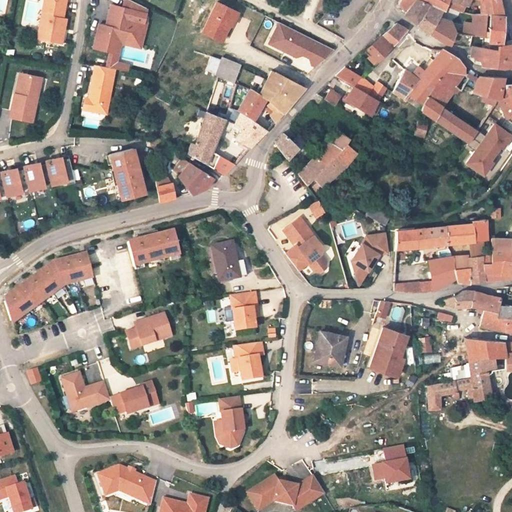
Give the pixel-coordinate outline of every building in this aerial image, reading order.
[(64,0),(43,0),(38,28),(43,29),(41,39),(60,43),(62,32),(60,32),(61,28),(63,29),(65,19),(61,18),(64,0)] [(129,0),(123,0),(122,8),(145,13),(146,8),(129,0)] [(398,0),(397,3),(405,12),(414,0),(418,0),(428,5),(442,11),(443,12),(448,0),(398,0)] [(428,5),(418,0),(414,0),(405,12),(404,14),(410,19),(416,25),(428,5)] [(478,0),(479,13),(486,13),(486,15),(489,15),(502,16),(499,2),(494,0),(478,0)] [(231,10),(215,2),(202,31),(221,41),(228,25),(224,23),(231,10)] [(121,40),(137,44),(143,22),(145,13),(122,8),(111,5),(107,20),(109,20),(108,26),(105,26),(99,24),(93,47),(109,51),(110,51),(112,44),(120,46),(120,43),(121,40)] [(437,18),(442,11),(428,5),(416,25),(423,30),(430,33),(440,40),(449,44),(452,32),(449,22),(437,18)] [(237,13),(231,10),(224,23),(228,25),(231,26),(237,13)] [(471,22),(463,22),(461,34),(473,36),(484,37),(486,15),(486,13),(479,13),(472,14),(471,22)] [(473,57),(474,57),(474,59),(475,59),(477,60),(479,60),(483,60),(482,65),(482,66),(503,68),(511,66),(511,53),(511,43),(504,44),(500,45),(501,30),(502,16),(489,15),(486,15),(484,37),(487,37),(487,42),(489,43),(488,50),(472,47),(470,56),(471,56),(473,57)] [(146,23),(143,22),(137,44),(121,40),(120,43),(129,45),(140,47),(146,23)] [(314,66),(332,50),(278,22),(272,34),(277,36),(272,45),(295,56),(301,54),(302,52),(306,54),(310,64),(314,66)] [(406,30),(394,23),(365,48),(371,54),(378,60),(406,30)] [(268,43),(272,45),(277,36),(272,34),(268,43)] [(484,37),(473,36),(472,43),(483,44),(484,37)] [(120,46),(112,44),(110,51),(118,53),(120,46)] [(6,48),(5,56),(14,57),(15,49),(6,48)] [(440,50),(425,68),(417,78),(430,89),(432,85),(441,75),(445,71),(463,73),(464,67),(457,59),(441,49),(440,50)] [(110,51),(109,51),(106,67),(114,68),(118,69),(119,63),(115,63),(118,53),(110,51)] [(371,54),(367,57),(374,64),(378,60),(371,54)] [(220,61),(210,57),(206,70),(216,73),(220,61)] [(221,59),(220,61),(216,73),(218,74),(234,81),(239,67),(240,66),(221,59)] [(425,68),(419,63),(410,74),(417,78),(425,68)] [(106,67),(95,65),(91,82),(89,95),(90,95),(89,98),(88,98),(86,109),(106,113),(114,68),(106,67)] [(270,73),(259,67),(257,73),(267,79),(270,73)] [(343,67),(335,76),(353,86),(361,78),(343,67)] [(404,69),(399,78),(392,92),(406,100),(409,96),(423,105),(430,89),(417,78),(410,74),(404,69)] [(267,79),(266,81),(260,95),(249,90),(237,110),(252,118),(264,100),(273,110),(269,115),(275,122),(286,109),(304,88),(271,71),(270,73),(267,79)] [(445,71),(441,75),(454,86),(463,73),(445,71)] [(14,94),(9,117),(31,122),(41,77),(22,73),(17,94),(14,93),(14,94)] [(432,85),(430,89),(423,105),(420,110),(467,142),(476,130),(441,107),(453,91),(456,87),(454,86),(441,75),(432,85)] [(479,76),(475,81),(473,88),(472,91),(483,95),(496,99),(499,96),(501,87),(503,77),(479,76)] [(475,81),(468,78),(464,84),(473,88),(475,81)] [(341,81),(338,88),(346,92),(349,85),(341,81)] [(499,96),(496,99),(507,118),(509,116),(511,114),(511,85),(504,85),(504,87),(501,87),(499,96)] [(377,100),(353,86),(344,99),(370,115),(371,112),(377,100)] [(339,95),(330,90),(324,98),(333,103),(339,95)] [(496,99),(483,95),(482,100),(493,104),(496,99)] [(382,102),(377,100),(371,112),(375,114),(382,102)] [(205,112),(204,117),(195,144),(191,156),(205,163),(225,175),(234,165),(211,151),(221,128),(224,118),(216,115),(211,113),(206,111),(205,112)] [(233,124),(241,130),(238,134),(235,141),(240,144),(238,146),(246,150),(253,144),(267,130),(240,112),(233,124)] [(426,124),(417,121),(414,134),(421,136),(423,136),(426,124)] [(476,130),(467,142),(465,146),(473,151),(464,163),(481,175),(490,163),(487,161),(498,146),(500,148),(509,136),(493,124),(484,136),(476,130)] [(348,139),(337,132),(330,141),(341,149),(345,143),(348,139)] [(282,133),(273,143),(286,160),(297,148),(282,133)] [(325,145),(322,148),(313,156),(324,166),(335,155),(345,165),(356,153),(345,143),(341,149),(330,141),(329,141),(325,145)] [(133,148),(109,154),(113,172),(114,172),(117,184),(116,184),(120,199),(144,193),(142,184),(139,185),(131,157),(135,156),(133,148)] [(324,166),(313,156),(297,174),(306,185),(312,179),(316,183),(312,187),(316,192),(345,165),(335,155),(324,166)] [(138,170),(135,156),(131,157),(139,185),(142,184),(140,178),(144,177),(142,169),(138,170)] [(45,161),(46,164),(49,177),(51,185),(59,183),(59,182),(66,181),(66,184),(74,182),(68,158),(54,161),(53,158),(49,160),(45,161)] [(178,172),(178,173),(186,184),(192,194),(205,188),(213,178),(186,162),(183,158),(174,169),(178,172)] [(27,165),(23,166),(23,169),(27,183),(29,191),(37,189),(37,188),(44,186),(42,179),(49,177),(46,164),(32,167),(31,164),(27,165)] [(170,167),(154,173),(156,186),(169,183),(167,174),(171,172),(170,167)] [(0,171),(0,172),(1,175),(7,196),(14,194),(14,193),(21,192),(19,185),(27,183),(23,169),(9,173),(8,169),(4,170),(0,171)] [(169,183),(156,186),(159,202),(174,199),(170,183),(169,183)] [(318,200),(308,206),(315,219),(325,213),(318,200)] [(369,205),(364,214),(384,225),(389,216),(369,205)] [(499,208),(489,208),(489,219),(499,218),(499,208)] [(297,246),(286,254),(298,271),(307,263),(314,272),(319,272),(325,268),(325,262),(319,253),(320,253),(322,246),(300,217),(284,229),(294,243),(300,239),(304,243),(303,247),(300,250),(298,247),(297,246)] [(23,221),(25,228),(34,226),(33,219),(23,221)] [(471,224),(444,226),(446,244),(469,242),(482,241),(486,241),(485,219),(470,220),(471,224)] [(443,226),(395,231),(395,249),(421,248),(446,244),(444,226),(443,226)] [(127,242),(133,267),(148,263),(148,262),(163,258),(163,259),(178,255),(172,231),(163,233),(164,236),(136,244),(135,240),(127,242)] [(135,240),(136,244),(164,236),(163,233),(157,234),(156,231),(148,233),(140,235),(142,238),(135,240)] [(365,237),(350,262),(355,279),(364,277),(377,255),(388,253),(385,234),(365,237)] [(511,273),(511,239),(490,239),(490,250),(491,260),(501,260),(499,280),(511,278),(511,273)] [(470,255),(452,257),(453,271),(455,279),(456,282),(469,284),(499,280),(501,260),(491,260),(490,250),(483,251),(482,241),(469,242),(470,255)] [(231,243),(211,247),(217,278),(218,281),(244,276),(241,261),(235,262),(231,243)] [(211,247),(206,248),(212,279),(217,278),(211,247)] [(91,277),(86,257),(79,258),(78,255),(70,257),(77,281),(85,279),(91,277)] [(77,281),(70,257),(62,259),(63,263),(53,265),(63,282),(69,281),(69,284),(77,281)] [(452,257),(429,261),(432,282),(433,291),(455,279),(453,271),(452,257)] [(63,282),(53,265),(46,271),(44,268),(37,273),(39,276),(52,293),(53,293),(60,288),(58,286),(63,282)] [(52,293),(39,276),(34,279),(32,277),(25,282),(27,284),(40,301),(40,302),(48,297),(47,296),(52,293)] [(355,279),(359,286),(364,277),(355,279)] [(432,282),(403,284),(402,292),(414,293),(433,291),(432,282)] [(20,286),(13,290),(28,311),(35,306),(34,305),(40,301),(27,284),(22,288),(20,286)] [(403,284),(393,284),(393,291),(402,292),(403,284)] [(28,311),(13,290),(7,295),(9,298),(4,301),(10,320),(20,313),(22,316),(28,311)] [(255,290),(230,294),(235,330),(255,327),(254,316),(252,307),(257,306),(255,290)] [(511,355),(511,352),(504,351),(502,342),(502,341),(464,338),(466,349),(468,361),(481,357),(484,357),(506,357),(505,370),(511,370),(511,317),(494,317),(497,305),(499,297),(465,290),(462,290),(461,291),(455,295),(453,296),(441,300),(441,305),(454,307),(456,300),(470,299),(468,306),(477,308),(482,309),(481,312),(479,326),(502,331),(511,330),(511,355)] [(388,304),(379,301),(375,315),(383,318),(388,304)] [(511,306),(497,305),(494,317),(511,317),(511,306)] [(391,318),(400,321),(404,309),(395,306),(391,318)] [(126,333),(131,349),(171,336),(164,314),(147,319),(149,325),(136,329),(126,333)] [(421,326),(428,327),(429,319),(421,318),(421,326)] [(136,329),(149,325),(147,319),(134,323),(136,329)] [(267,327),(267,338),(275,338),(276,328),(267,327)] [(368,368),(386,374),(392,359),(394,359),(395,356),(403,335),(382,328),(368,368)] [(345,336),(320,331),(314,360),(336,364),(340,347),(343,348),(345,336)] [(421,353),(432,352),(431,337),(420,337),(421,353)] [(262,354),(260,342),(233,346),(235,358),(237,357),(241,379),(260,377),(259,372),(259,366),(257,355),(262,354)] [(511,342),(502,342),(504,351),(511,352),(511,355),(511,342)] [(225,349),(228,359),(234,358),(231,347),(225,349)] [(396,377),(402,359),(395,356),(394,359),(392,359),(386,374),(396,377)] [(468,361),(468,364),(470,378),(472,391),(472,397),(473,400),(492,396),(492,393),(490,393),(487,376),(484,357),(481,357),(468,361)] [(484,357),(487,376),(489,375),(492,373),(492,371),(505,370),(506,357),(484,357)] [(461,366),(450,369),(451,377),(462,375),(461,366)] [(37,368),(27,371),(31,384),(41,381),(37,368)] [(109,399),(104,382),(87,387),(88,389),(84,390),(83,388),(78,373),(61,378),(72,412),(109,399)] [(231,374),(232,384),(240,383),(239,373),(231,374)] [(472,391),(470,378),(428,386),(428,409),(439,408),(439,395),(452,392),(458,391),(466,389),(466,391),(472,391)] [(140,388),(109,399),(114,415),(125,411),(126,414),(147,407),(143,396),(154,392),(150,382),(140,385),(140,388)] [(143,396),(147,407),(157,403),(154,392),(143,396)] [(241,416),(238,396),(218,399),(221,420),(223,432),(220,439),(223,445),(231,449),(238,445),(243,429),(242,423),(241,416)] [(223,432),(221,420),(214,421),(216,436),(219,444),(223,445),(220,439),(223,432)] [(0,456),(12,452),(7,439),(0,441),(0,456)] [(404,445),(384,448),(387,462),(373,464),(376,480),(385,478),(386,483),(410,478),(404,445)] [(133,497),(150,504),(155,482),(132,472),(130,473),(127,472),(128,470),(119,466),(97,474),(105,495),(118,490),(120,485),(135,492),(133,497)] [(273,475),(247,492),(258,510),(273,500),(292,505),(296,511),(323,493),(312,476),(296,486),(277,481),(273,475)] [(15,504),(17,511),(20,511),(31,509),(22,483),(16,485),(14,476),(0,481),(0,499),(3,498),(1,494),(6,493),(7,497),(10,506),(15,504)] [(133,497),(135,492),(120,485),(118,490),(133,497)] [(203,511),(207,499),(189,494),(187,504),(186,505),(183,504),(183,503),(163,498),(159,511),(203,511)]
